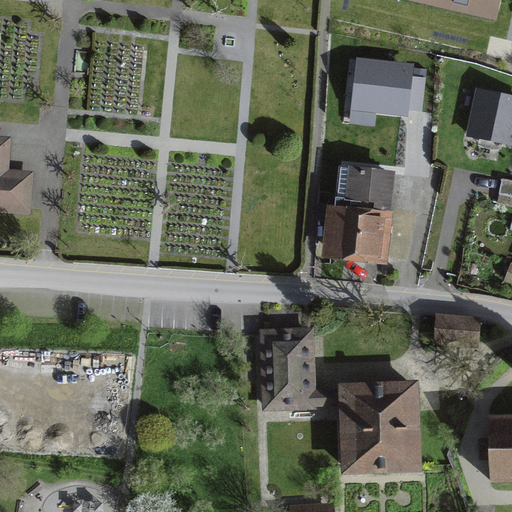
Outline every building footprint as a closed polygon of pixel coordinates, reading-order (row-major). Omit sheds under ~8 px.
[(457,0),(497,9),(498,0),(457,0)] [(357,105),(403,109),(407,70),(361,65),(357,105)] [(511,144),(511,98),(479,92),(469,135),(511,144)] [(0,207),(25,209),(28,177),(3,175),(5,142),(0,141),(0,207)] [(318,204),(317,218),(334,219),(331,252),(378,257),(382,226),(387,227),(389,212),(383,211),(387,173),(340,168),(336,205),(318,204)] [(499,194),(511,196),(511,181),(502,179),(499,194)] [(477,320),(444,317),(442,341),(474,344),(477,320)] [(312,406),(310,332),(263,333),(266,407),(312,406)] [(346,469),(416,466),(413,386),(343,388),(346,469)] [(491,481),(511,480),(511,416),(489,417),(491,481)]
